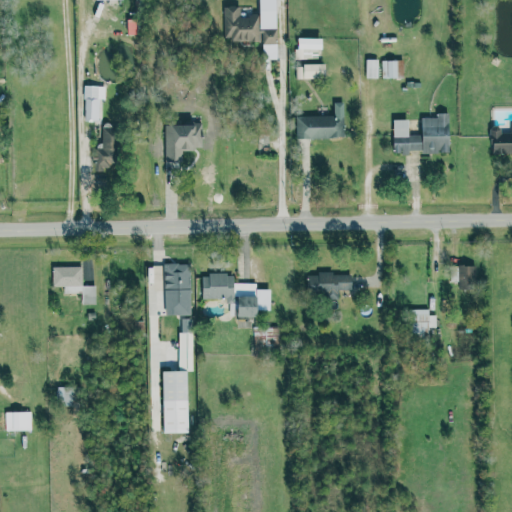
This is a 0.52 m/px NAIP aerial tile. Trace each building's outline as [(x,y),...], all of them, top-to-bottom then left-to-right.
[(223,7),(224,42),(259,40),(258,15),(240,16),(240,6),(223,7)] [(320,38),(296,39),(296,58),(320,58),(320,38)] [(366,78),(378,78),(377,59),(365,60),(366,78)] [(382,78),(403,78),(403,60),(381,61),(382,78)] [(324,65),(296,65),(296,79),(324,78),(324,65)] [(105,86),(84,86),(84,121),(99,122),(99,99),(105,99),(105,86)] [(296,116),(296,139),(344,138),(343,103),(334,103),(334,116),(296,116)] [(392,120),(393,154),(408,154),(408,153),(448,152),(447,113),(436,114),(436,118),(421,118),(421,135),(408,135),(407,120),(392,120)] [(491,156),(511,155),(511,123),(510,124),(510,133),(500,133),(500,127),(490,127),(491,156)] [(164,124),(164,134),(164,167),(181,167),(181,150),(200,150),(200,124),(164,124)] [(92,149),(93,171),(117,169),(115,129),(101,130),(103,148),(92,149)] [(165,315),(190,315),(189,263),(164,264),(165,315)] [(458,289),(476,289),(475,266),(457,266),(458,289)] [(52,267),(52,286),(64,286),(64,293),(82,293),(82,304),(95,304),(95,286),(82,286),(82,267),(52,267)] [(350,273),(307,274),(307,294),(325,293),(325,300),(338,299),(337,290),(351,290),(350,273)] [(202,299),(225,299),(225,304),(236,304),(237,317),(256,317),(256,310),(269,310),(269,289),(255,289),(255,283),(233,283),(233,274),(202,274),(202,299)] [(429,309),(409,310),(409,334),(428,334),(427,327),(436,327),(435,315),(429,315),(429,309)] [(278,327),(254,326),(253,346),(278,347),(278,327)] [(162,371),(163,433),(187,433),(186,371),(193,371),(192,332),(178,332),(179,371),(162,371)] [(55,405),(75,406),(76,388),(56,387),(55,405)] [(31,430),(31,412),(5,412),(5,431),(31,430)]
